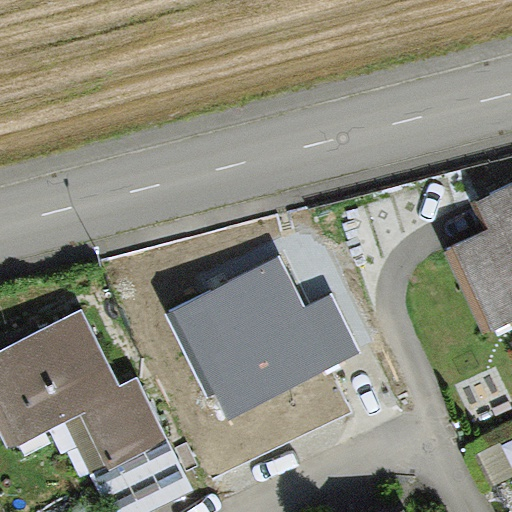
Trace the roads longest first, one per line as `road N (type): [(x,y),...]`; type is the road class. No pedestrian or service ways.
road 1 (tertiary): [(0,233),(511,99)]
road 2 (residential): [(470,511),(444,457),(410,428),(235,511)]
